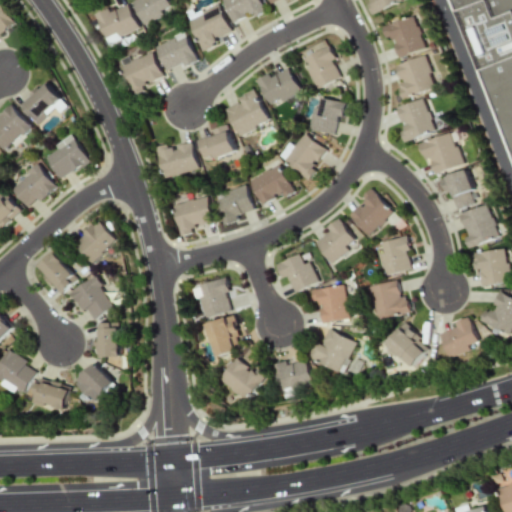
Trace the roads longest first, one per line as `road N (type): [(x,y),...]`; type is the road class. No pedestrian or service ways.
road 1 (secondary): [(0,504),(150,499),(319,478),(511,423)]
road 2 (secondary): [(511,387),(257,450),(0,465)]
road 3 (tertiary): [(42,0),(108,112),(145,213),(163,295),(168,381)]
road 4 (residential): [(158,268),(274,234),(304,219),(348,178),(374,102),(366,51),(341,0)]
road 5 (residential): [(344,5),(251,55),(187,107)]
road 6 (residential): [(362,153),(389,166),(424,202),(442,248),(445,291)]
road 7 (residential): [(132,176),(91,194),(0,272)]
road 8 (secondary): [(168,381),(141,432),(63,464)]
